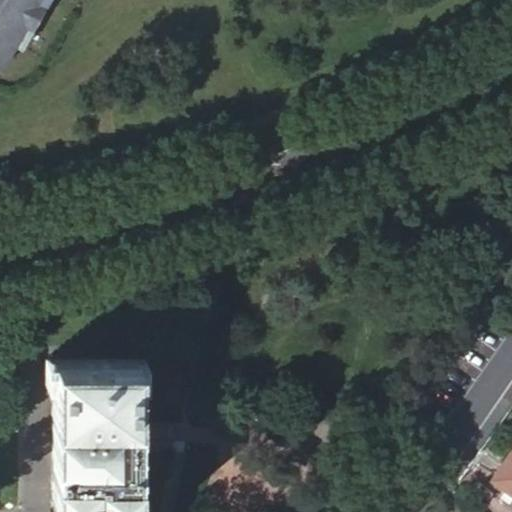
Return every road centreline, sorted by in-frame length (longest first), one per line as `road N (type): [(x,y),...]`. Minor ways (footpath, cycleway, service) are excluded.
road 1 (secondary): [(511,50),(387,120),(176,199),(0,242)]
road 2 (secondary): [(0,265),(186,214),(398,134),(511,79)]
road 3 (unknown): [(439,453),(338,426),(192,429)]
road 4 (residential): [(511,358),(394,511)]
road 5 (unknown): [(190,444),(262,454),(361,511)]
road 6 (residential): [(39,511),(40,389)]
